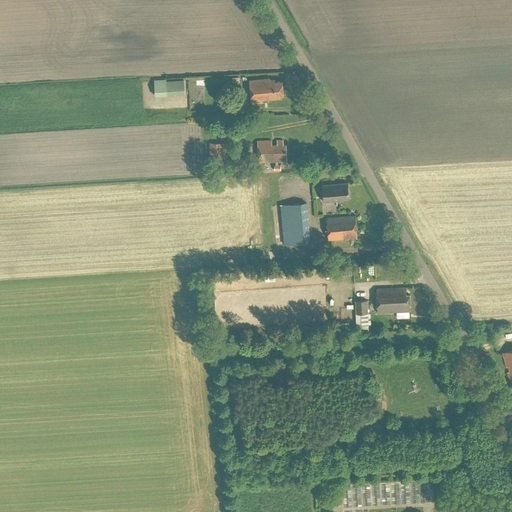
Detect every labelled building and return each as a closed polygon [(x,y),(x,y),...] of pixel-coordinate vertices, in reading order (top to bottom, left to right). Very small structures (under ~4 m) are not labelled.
[(184,94),(183,79),(154,81),(155,95),(184,94)] [(281,98),(281,96),(283,96),(282,82),(275,83),(275,80),(270,81),(270,79),(249,80),(251,102),(269,101),(269,99),(281,98)] [(286,144),(283,144),(283,140),(277,140),(277,144),(272,144),(272,140),(257,141),(258,162),(287,161),(286,144)] [(228,157),(227,142),(209,143),(209,163),(222,162),(222,157),(228,157)] [(349,197),(347,182),(322,184),(324,202),(341,200),(341,198),(349,197)] [(310,242),(306,202),(272,205),(276,245),(310,242)] [(357,238),(355,215),(326,218),(328,241),(357,238)] [(410,293),(407,293),(406,287),(377,288),(378,312),(411,311),(410,293)] [(368,313),(367,300),(355,300),(356,314),(356,324),(356,325),(359,325),(368,325),(368,313)]
